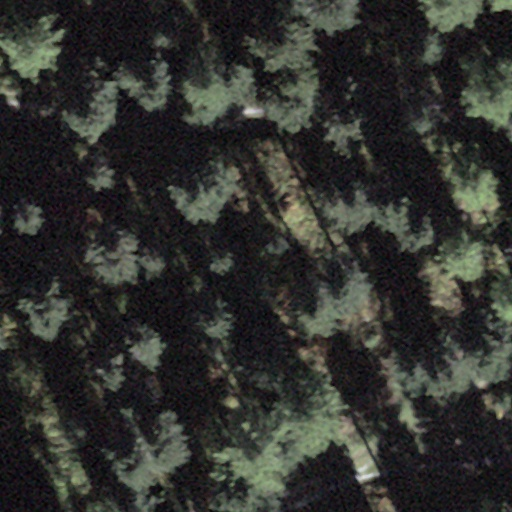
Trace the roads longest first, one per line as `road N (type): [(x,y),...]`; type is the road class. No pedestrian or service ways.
road 1 (track): [(0,109),(160,124),(422,110),(511,127)]
road 2 (track): [(511,427),(377,457),(265,511)]
road 3 (track): [(511,362),(444,401),(377,457)]
